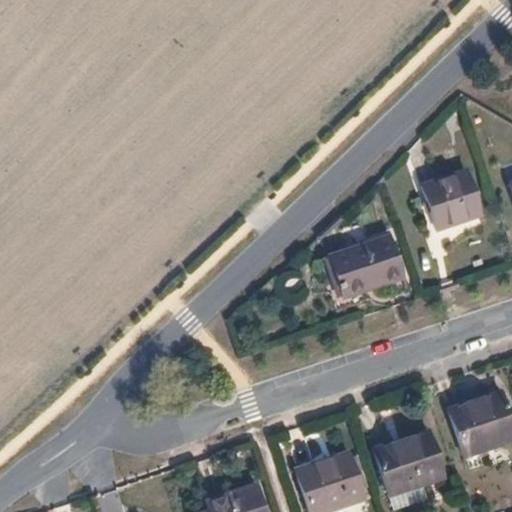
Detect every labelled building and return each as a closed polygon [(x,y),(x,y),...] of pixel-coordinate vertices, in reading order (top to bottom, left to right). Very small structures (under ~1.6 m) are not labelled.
[(433,233),(478,218),(463,174),(419,189),(433,233)] [(375,281),(378,288),(399,280),(386,239),(326,259),(337,297),(364,288),(363,285),(375,281)] [(365,292),(378,288),(375,281),(363,285),(364,288),(365,292)] [(364,288),(337,297),(339,301),(365,292),(364,288)] [(480,407),(447,418),(460,460),(511,443),(511,439),(498,395),(478,401),(480,407)] [(445,413),(447,418),(480,407),(478,401),(445,413)] [(385,500),(418,488),(440,480),(425,436),(370,453),(385,500)] [(357,495),(349,469),(345,456),(292,473),(304,511),(332,511),(345,508),(343,500),(357,495)] [(356,467),(349,469),(357,495),(359,501),(366,498),(356,467)] [(260,511),(252,488),(203,504),(205,511),(260,511)] [(391,511),(423,502),(418,488),(385,500),(388,511),(391,511)] [(343,500),(345,508),(360,502),(359,501),(357,495),(343,500)]
